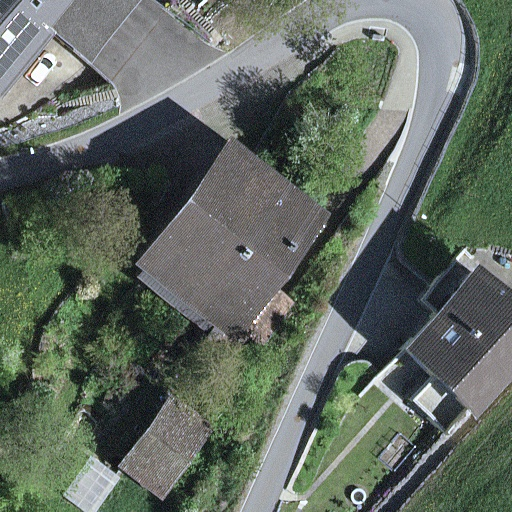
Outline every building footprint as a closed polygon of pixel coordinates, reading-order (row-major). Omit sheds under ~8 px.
[(0,0),(0,71),(5,76),(52,17),(65,0),(0,0)] [(65,0),(52,17),(97,54),(142,0),(65,0)] [(237,134),(139,271),(242,344),(341,207),(237,134)] [(449,369),(427,394),(460,423),(511,365),(511,288),(474,254),(442,290),(456,302),(420,343),(449,369)] [(179,396),(132,460),(172,489),(219,425),(179,396)]
